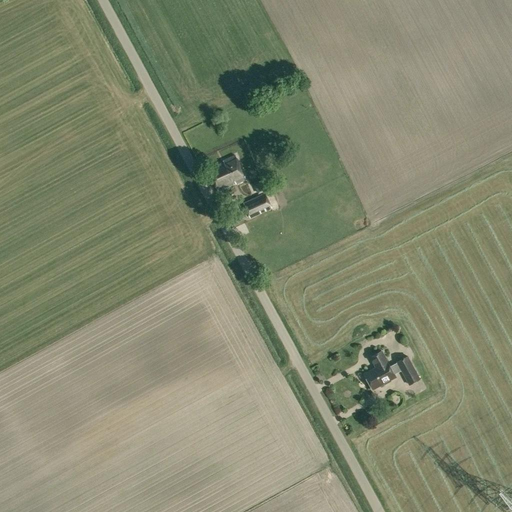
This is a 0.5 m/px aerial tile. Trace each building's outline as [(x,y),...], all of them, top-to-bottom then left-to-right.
[(236,184),(246,179),(235,155),(223,161),(224,162),(208,169),(218,191),(236,183),(236,184)] [(251,217),(261,212),(272,207),(266,193),(245,203),(251,217)] [(376,367),(364,374),(373,389),(396,377),(395,374),(402,370),(409,384),(420,379),(408,356),(397,362),(390,366),(382,351),(377,353),(376,353),(372,355),(372,356),(370,357),(376,367)] [(340,379),(346,393),(352,391),(346,377),(340,379)] [(381,392),(375,395),(382,406),(387,403),(381,392)]
